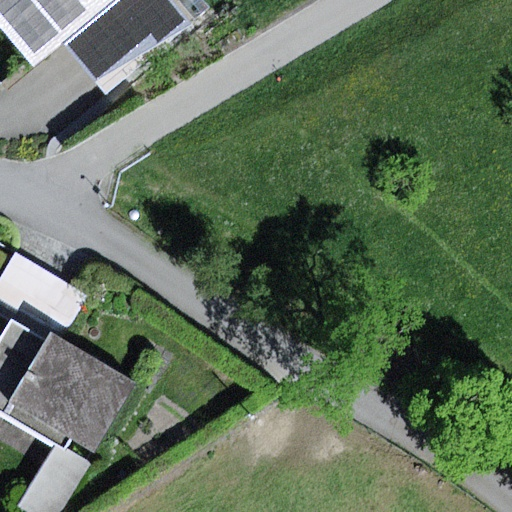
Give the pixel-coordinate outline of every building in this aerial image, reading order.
[(0,0),(0,19),(37,64),(63,43),(115,0),(0,0)] [(115,0),(63,43),(106,95),(191,25),(170,0),(115,0)] [(53,333),(62,339),(88,295),(17,254),(0,282),(0,312),(14,321),(49,341),(53,333)] [(49,341),(14,321),(0,344),(0,411),(57,444),(91,464),(138,383),(62,339),(53,333),(49,341)] [(62,511),(91,464),(57,444),(20,506),(29,511),(62,511)]
